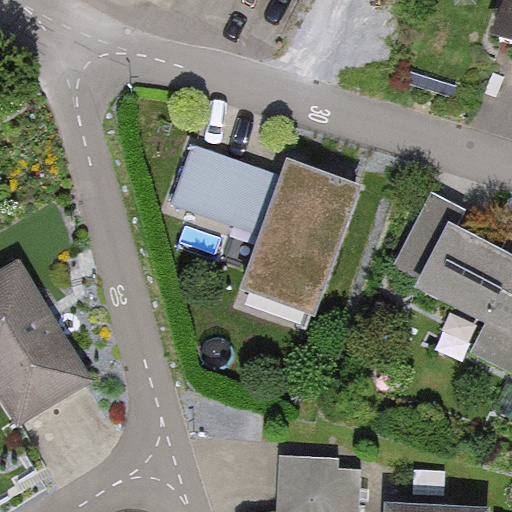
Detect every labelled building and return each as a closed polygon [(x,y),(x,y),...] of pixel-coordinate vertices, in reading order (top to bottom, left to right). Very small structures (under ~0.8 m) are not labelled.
[(511,14),(496,58),(511,63),(511,14)] [(271,183),(200,161),(182,221),(253,242),(271,183)] [(369,204),(296,180),(253,310),(325,334),(369,204)] [(511,389),(511,261),(463,238),(428,309),(493,340),(477,372),(511,389)] [(94,395),(23,284),(0,298),(0,447),(3,453),(94,395)] [(363,511),(366,477),(290,472),(287,511),(363,511)]
